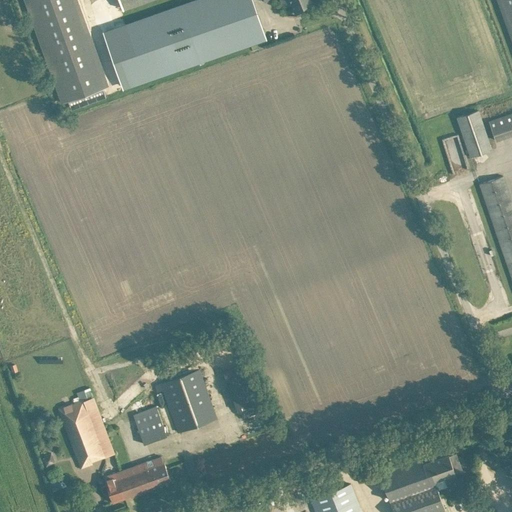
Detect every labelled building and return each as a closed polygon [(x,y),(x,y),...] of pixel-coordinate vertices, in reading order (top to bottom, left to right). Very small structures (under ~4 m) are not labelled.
[(109,85),(78,0),(24,0),(62,102),(68,100),(71,109),(106,97),(102,87),(109,85)] [(247,0),(189,0),(106,29),(125,83),(260,35),(247,0)] [(119,0),(123,8),(147,0),(119,0)] [(264,0),(265,1),(266,0),(290,0),(292,3),(295,11),(303,8),(301,6),(311,1),(310,0),(264,0)] [(511,0),(497,0),(511,40),(511,0)] [(470,156),(480,153),(492,149),(478,109),(457,117),(470,156)] [(511,111),(489,120),(495,140),(511,134),(511,111)] [(511,170),(466,186),(466,187),(467,186),(507,302),(504,303),(505,305),(507,304),(507,305),(511,303),(511,170)] [(241,365),(224,371),(234,400),(237,410),(255,404),(252,396),(252,394),(241,365)] [(214,408),(199,369),(155,385),(157,391),(163,389),(175,422),(178,431),(217,417),(214,408)] [(114,451),(94,396),(85,400),(84,399),(59,408),(81,467),(92,464),(90,460),(114,451)] [(144,443),(167,435),(163,426),(156,406),(133,414),(144,443)] [(259,409),(240,416),(246,431),(265,424),(259,409)] [(497,445),(509,440),(507,433),(494,437),(497,445)] [(456,453),(449,455),(448,454),(423,463),(421,458),(379,473),(393,511),(432,511),(434,511),(445,511),(436,484),(438,483),(437,479),(444,476),(447,486),(466,479),(456,453)] [(132,496),(142,492),(153,488),(152,486),(170,479),(164,461),(163,461),(161,456),(116,472),(125,497),(132,495),(132,496)] [(113,502),(125,497),(116,472),(103,476),(106,483),(103,485),(102,487),(103,492),(106,493),(109,492),(113,502)] [(470,475),(467,482),(474,484),(476,478),(470,475)] [(361,511),(350,484),(311,499),(315,511),(361,511)]
